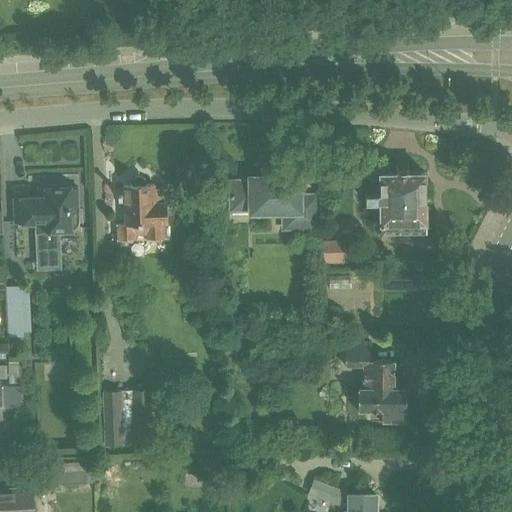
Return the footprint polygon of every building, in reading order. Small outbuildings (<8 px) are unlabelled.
[(250,181),(236,181),(230,182),(231,208),(250,208),(250,212),(290,211),(290,227),(315,226),(315,202),(299,203),(298,177),(284,177),(284,168),(264,168),(264,177),(250,177),(250,181)] [(376,173),(377,219),(372,219),(372,232),(378,232),(422,231),(422,221),(421,171),(376,173)] [(130,179),(130,184),(123,184),(123,187),(118,187),(119,202),(123,202),(124,223),(117,224),(118,240),(136,239),(136,235),(146,234),(146,238),(164,238),(163,224),(167,224),(167,217),(174,217),(173,206),(167,206),(167,200),(163,201),(162,187),(154,187),(154,183),(144,183),(144,178),(143,176),(141,174),(140,173),(134,173),(131,175),(130,179)] [(80,221),(80,217),(80,211),(79,186),(44,187),(45,197),(14,198),(15,225),(35,224),(36,245),(52,244),(51,232),(73,231),(77,228),(79,225),(80,221)] [(323,240),(323,262),(348,261),(347,239),(323,240)] [(5,285),(7,336),(23,336),(23,331),(21,288),(21,284),(5,285)] [(235,330),(235,310),(219,311),(220,331),(235,330)] [(253,334),(223,334),(223,353),(253,353),(253,334)] [(406,422),(406,387),(394,387),(394,360),(371,359),(371,342),(345,342),(344,365),(368,365),(367,387),(358,387),(358,409),(381,410),(381,421),(406,422)] [(9,359),(9,384),(21,384),(21,359),(9,359)] [(102,390),(104,445),(153,443),(151,388),(102,390)] [(272,452),(249,452),(249,463),(249,478),(270,478),(270,468),(267,468),(267,465),(272,465),(272,452)] [(9,457),(10,467),(22,466),(22,456),(9,457)] [(197,459),(196,480),(213,481),(213,460),(197,459)] [(60,472),(61,484),(92,483),(92,470),(60,472)] [(308,492),(349,509),(349,511),(375,511),(376,494),(355,493),(314,477),(308,492)] [(33,511),(32,490),(32,488),(29,489),(0,490),(0,511),(33,511)]
